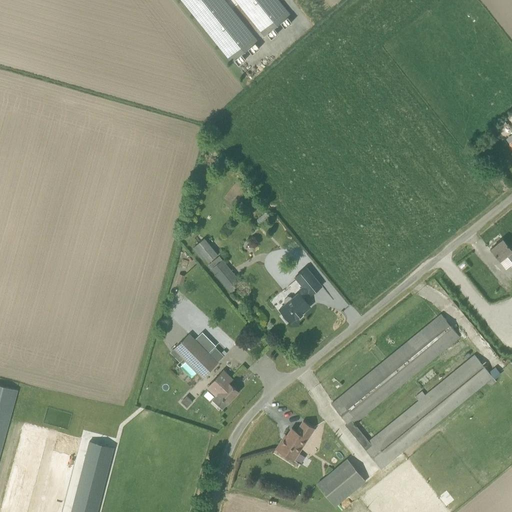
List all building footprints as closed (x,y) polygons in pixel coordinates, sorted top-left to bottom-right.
[(291,22),(287,17),(290,15),(277,0),(181,0),(232,62),(234,60),(238,65),(245,60),(241,54),(248,49),(252,54),(259,49),(255,44),(257,41),(223,0),(235,0),(264,36),(267,34),(271,39),(278,33),(274,28),(280,23),(284,28),(291,22)] [(491,131),(494,135),(503,128),(507,124),(505,121),(491,131)] [(250,202),(259,213),(263,209),(254,198),(250,202)] [(511,249),(511,250),(502,239),(491,249),(500,261),(506,256),(511,263),(511,249)] [(196,248),(208,263),(218,255),(206,241),(196,248)] [(211,268),(226,286),(231,293),(235,290),(229,284),(236,278),(221,260),(219,257),(208,265),(211,268)] [(295,277),(303,287),(297,292),(298,294),(299,293),(302,297),(308,293),(310,295),(321,286),(306,268),(295,277)] [(182,285),(185,276),(178,274),(176,283),(182,285)] [(285,304),(279,309),(290,323),(296,318),(297,318),(302,314),(301,314),(310,306),(302,297),(299,293),(298,294),(292,299),(291,297),(287,297),(284,299),(284,303),(285,304)] [(355,423),(460,337),(441,314),(331,404),(347,424),(345,425),(381,468),(486,382),(489,387),(496,381),(492,377),(475,356),(425,396),(421,391),(415,397),(418,401),(369,442),(355,423)] [(183,359),(202,378),(218,363),(217,362),(227,353),(224,350),(221,353),(215,348),(209,354),(189,333),(170,352),(180,362),(183,359)] [(212,400),(222,409),(238,392),(229,383),(232,379),(223,371),(207,387),(216,395),(212,400)] [(0,385),(0,452),(17,390),(0,385)] [(313,428),(303,421),(296,431),(292,428),(284,440),(282,439),(276,449),(293,459),(301,464),(306,457),(298,452),(313,428)] [(89,443),(71,511),(96,511),(113,449),(89,443)] [(335,506),(366,481),(348,459),(317,485),(335,506)]
